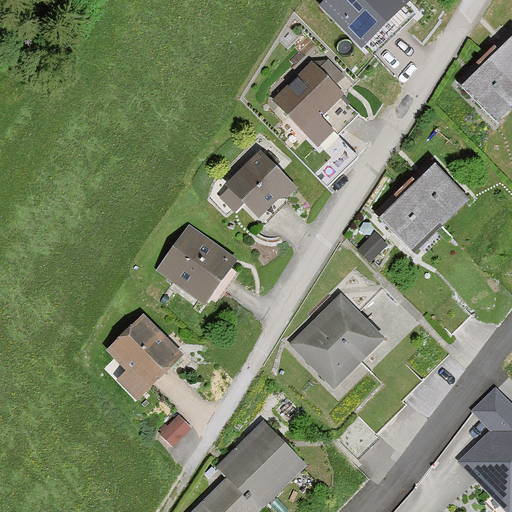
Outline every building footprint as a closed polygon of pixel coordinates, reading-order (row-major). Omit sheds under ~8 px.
[(412,0),(324,0),(319,6),(361,50),(365,46),(373,54),(415,14),(408,7),(414,1),(412,0)] [(511,29),(510,28),(482,56),(511,86),(511,29)] [(511,104),(511,86),(482,56),(455,82),(494,122),(511,104)] [(318,71),(311,64),(273,102),(318,147),(333,131),(338,136),(358,116),(340,98),(343,95),(334,86),(343,77),(327,62),(318,71)] [(295,190),(257,153),(224,186),(258,220),(280,198),(287,198),(295,190)] [(469,199),(429,159),(402,186),(441,226),(469,199)] [(441,226),(402,186),(375,213),(414,253),(441,226)] [(236,260),(189,227),(157,271),(204,305),(236,260)] [(340,296),(291,345),(335,389),(384,340),(340,296)] [(183,355),(142,314),(106,351),(126,371),(116,381),(136,401),(183,355)] [(511,511),(511,408),(494,390),(472,412),(490,430),(457,463),(506,511),(511,511)] [(259,511),(306,465),(263,423),(216,469),(226,479),(192,511),(259,511)]
